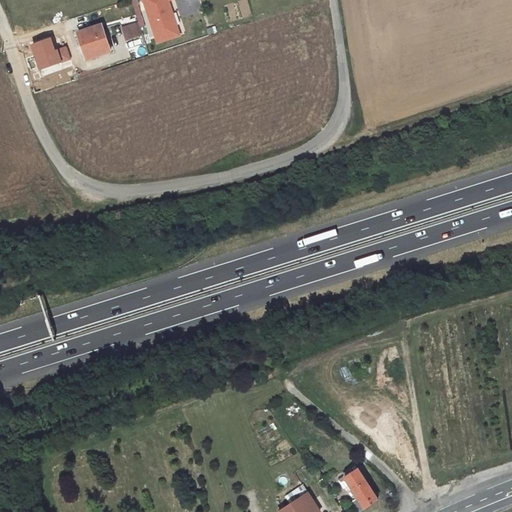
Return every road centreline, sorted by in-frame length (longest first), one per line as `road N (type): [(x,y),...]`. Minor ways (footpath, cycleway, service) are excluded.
road 1 (unclassified): [(0,18),(36,121),(61,162),(86,183),(115,189),(241,171),(321,142),(340,117),(346,87),(334,0)]
road 2 (motorway): [(0,371),(511,210)]
road 3 (motorway): [(511,182),(0,342)]
road 4 (track): [(423,511),(397,479),(289,387),(288,376),(305,362)]
